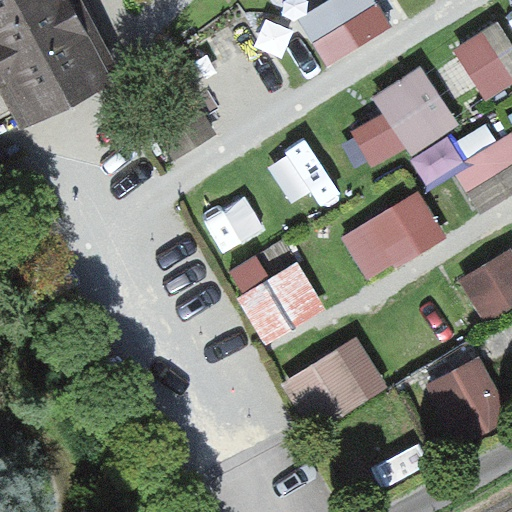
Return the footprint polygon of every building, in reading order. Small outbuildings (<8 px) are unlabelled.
[(0,0),(0,77),(12,72),(26,99),(100,61),(68,0),(0,0)] [(382,0),(327,0),(301,16),(331,65),(397,24),(382,0)] [(456,45),(492,96),(511,81),(511,32),(500,15),(456,45)] [(456,53),(433,72),(463,109),(486,90),(456,53)] [(377,88),(388,112),(358,126),(376,163),(459,124),(430,63),(377,88)] [(479,203),(511,184),(511,130),(456,162),(479,203)] [(345,230),(372,277),(450,233),(423,185),(345,230)] [(331,306),(297,243),(234,278),(269,341),(331,306)] [(511,244),(462,273),(488,319),(511,305),(511,244)] [(305,418),(386,388),(367,339),(287,370),(305,418)] [(425,389),(450,433),(508,400),(483,356),(425,389)]
